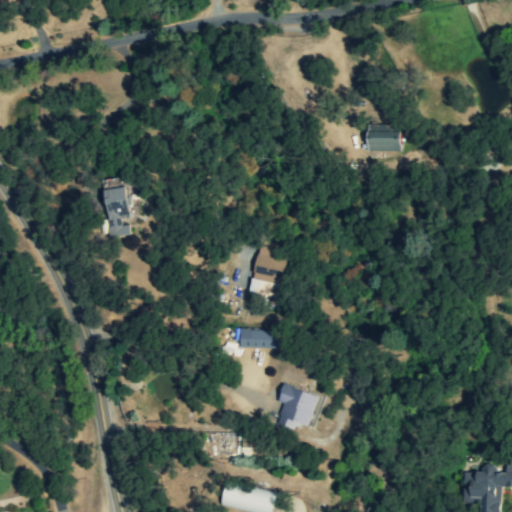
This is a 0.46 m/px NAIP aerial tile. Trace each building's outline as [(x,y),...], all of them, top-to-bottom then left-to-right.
[(368,152),(400,151),(400,131),(367,132),(368,152)] [(132,234),(131,224),(123,225),(122,218),(131,217),(127,187),(105,189),(111,237),(132,234)] [(288,253),(259,246),(248,291),(277,298),(288,253)] [(239,329),(239,348),(277,349),(278,330),(239,329)] [(319,396),(284,384),(278,401),(283,403),(276,423),(293,429),(296,422),(309,427),(319,396)] [(511,465),(506,465),(506,473),(496,473),(496,465),(483,464),(483,473),(465,472),(463,503),(481,504),(480,511),(500,511),(501,487),(511,487),(511,465)]
